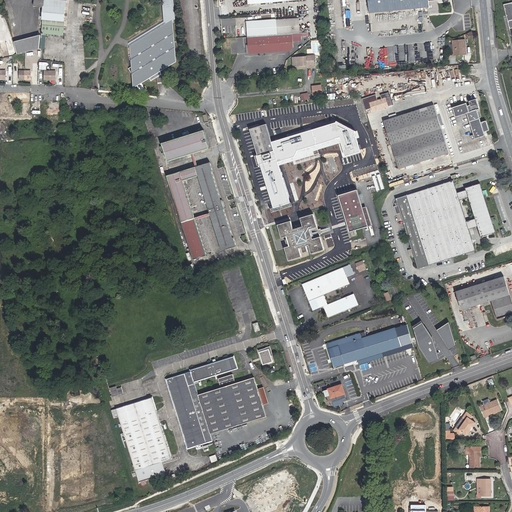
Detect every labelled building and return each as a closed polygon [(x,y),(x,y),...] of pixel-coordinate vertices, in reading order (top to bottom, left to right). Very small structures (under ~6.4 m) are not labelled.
[(63,26),(66,1),(59,0),(44,0),(43,7),(41,33),(46,34),(62,36),(63,26)] [(430,14),(445,13),(444,4),(443,0),(429,2),(428,0),(347,0),(351,30),(371,28),(370,13),(429,8),(430,14)] [(171,18),(128,44),(129,46),(172,20),(171,18)] [(299,27),(299,18),(276,19),(277,35),(277,52),(290,51),(293,48),(293,42),(298,41),(298,40),(300,40),(300,33),(303,33),(303,36),(308,35),(308,32),(309,32),(309,26),(299,27)] [(276,19),(246,21),(248,37),(277,35),(276,19)] [(176,60),(172,20),(129,46),(131,67),(128,68),(132,74),(133,88),(149,78),(160,70),(176,60)] [(41,35),(14,42),(17,54),(35,50),(39,48),(40,41),(41,35)] [(277,52),(277,35),(248,37),(249,54),(270,53),(277,52)] [(465,47),(462,47),(461,40),(452,40),(454,55),(466,54),(465,47)] [(296,66),(316,65),(315,55),(293,57),(293,65),(296,65),(296,66)] [(150,80),(162,72),(160,70),(149,78),(150,80)] [(19,80),(30,80),(30,71),(19,71),(19,80)] [(44,80),(55,80),(55,71),(44,71),(44,80)] [(322,94),(322,86),(313,87),(314,95),(322,94)] [(370,103),(373,112),(391,105),(390,102),(387,103),(385,97),(370,103)] [(456,117),(467,113),(474,133),(470,134),(472,138),(485,134),(484,131),(489,129),(486,120),(481,122),(477,109),(473,110),(472,104),(467,106),(467,103),(452,107),(456,117)] [(399,169),(449,153),(434,105),(383,121),(399,169)] [(277,159),(279,158),(280,161),(295,157),(295,156),(298,151),(335,139),(336,140),(341,143),(341,142),(346,157),(361,152),(355,133),(355,131),(337,121),(336,122),(272,142),(266,124),(250,129),(258,156),(257,156),(259,165),(261,164),(274,208),(290,203),(278,162),(277,159)] [(162,144),(167,161),(191,154),(194,153),(209,148),(203,131),(162,144)] [(212,172),(210,163),(198,166),(196,167),(199,176),(210,213),(211,215),(222,251),(236,247),(233,238),(232,238),(223,210),(224,209),(221,200),(220,201),(211,172),(212,172)] [(192,178),(199,176),(196,167),(189,169),(192,178)] [(182,181),(192,178),(189,169),(166,176),(193,260),(206,256),(195,220),(194,218),(182,181)] [(411,255),(412,258),(414,257),(417,269),(476,251),(469,229),(478,226),(481,237),(496,232),(480,184),(465,188),(466,190),(457,193),(453,180),(396,198),(397,202),(394,203),(395,206),(394,207),(398,220),(402,219),(404,224),(399,226),(405,244),(410,243),(411,249),(408,250),(409,256),(411,255)] [(306,197),(315,195),(312,185),(304,187),(306,197)] [(369,225),(357,189),(339,194),(350,231),(369,225)] [(314,213),(300,217),(303,225),(303,227),(301,228),(301,226),(300,225),(296,226),(296,228),(297,229),(294,230),(294,228),(291,220),(278,224),(289,260),(302,256),(299,247),(302,246),(304,251),(307,250),(306,245),(309,244),(311,253),(325,249),(320,234),(319,229),(314,213)] [(363,261),(356,264),(358,270),(366,268),(363,261)] [(327,305),(323,295),(349,285),(346,277),(354,274),(350,265),(303,284),(313,311),(320,308),(319,306),(322,305),(323,307),(327,317),(358,305),(353,295),(327,305)] [(491,275),(499,273),(497,267),(489,270),(491,275)] [(497,319),(511,314),(511,301),(504,276),(456,292),(462,310),(491,301),(497,319)] [(396,300),(401,298),(396,287),(392,289),(396,300)] [(195,301),(187,303),(190,310),(197,308),(195,301)] [(422,320),(413,325),(419,346),(430,364),(441,360),(433,337),(422,320)] [(446,344),(455,341),(449,320),(435,326),(446,344)] [(215,329),(217,335),(224,333),(222,327),(215,329)] [(327,343),(334,367),(358,360),(382,352),(401,346),(395,328),(366,337),(365,332),(327,343)] [(268,349),(266,350),(265,348),(258,350),(263,364),(272,362),(270,356),(268,349)] [(359,365),(383,357),(382,352),(358,360),(359,365)] [(92,359),(94,368),(101,366),(98,357),(92,359)] [(210,434),(266,416),(262,405),(257,389),(254,377),(198,395),(194,382),(237,368),(233,357),(190,370),(191,372),(166,379),(187,448),(212,440),(210,434)] [(220,386),(235,382),(232,375),(218,379),(220,386)] [(346,398),(341,385),(340,386),(340,384),(335,386),(335,387),(328,390),(325,391),(327,395),(329,394),(332,402),(346,398)] [(112,396),(123,393),(121,387),(116,389),(116,386),(110,388),(112,396)] [(268,403),(263,387),(257,389),(262,405),(268,403)] [(163,474),(159,463),(163,462),(171,459),(152,397),(111,410),(114,418),(118,416),(138,482),(163,474)] [(501,410),(497,400),(491,402),(490,398),(484,400),(485,404),(480,406),(484,416),(501,410)] [(462,433),(467,436),(476,423),(471,420),(473,417),(467,412),(463,418),(466,421),(459,430),(456,428),(454,431),(460,436),(462,433)] [(482,456),(482,447),(466,447),(466,454),(470,454),(471,467),(480,467),(480,456),(482,456)] [(268,487),(251,495),(259,511),(276,504),(274,500),(287,494),(291,490),(293,485),(293,481),(291,478),(289,477),(287,477),(284,472),(265,481),(268,487)] [(490,479),(477,479),(478,488),(478,494),(476,495),(476,498),(481,498),(481,497),(491,497),(490,479)]
